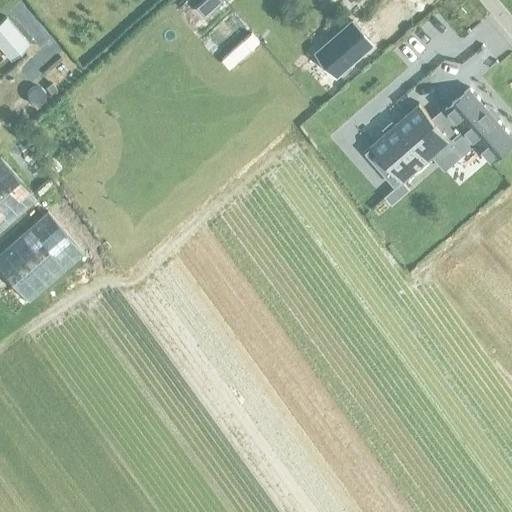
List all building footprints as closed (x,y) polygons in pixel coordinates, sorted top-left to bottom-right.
[(0,20),(0,46),(11,59),(29,43),(5,15),(0,20)] [(316,52),(336,74),(372,43),(353,20),(316,52)] [(419,102),(371,144),(403,180),(449,140),(451,142),(451,143),(453,145),(456,148),(469,136),(491,161),(511,142),(511,135),(469,87),(445,108),(447,110),(435,121),(419,102)] [(0,163),(0,225),(31,200),(0,163)] [(403,180),(384,196),(391,204),(409,188),(403,180)]
